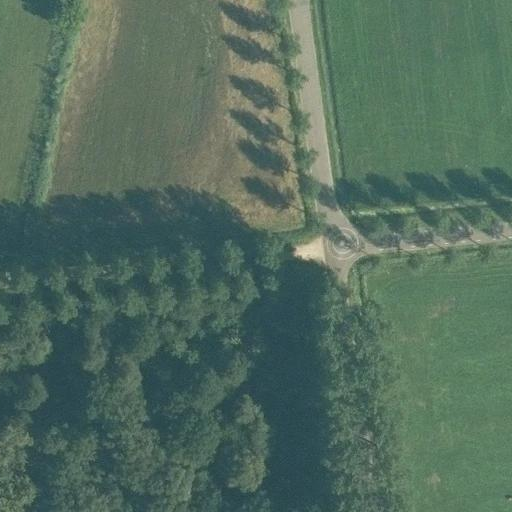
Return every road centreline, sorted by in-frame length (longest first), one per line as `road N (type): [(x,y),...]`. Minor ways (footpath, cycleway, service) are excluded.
road 1 (track): [(310,243),(0,277)]
road 2 (unclassified): [(353,511),(310,243)]
road 3 (unclassified): [(310,243),(281,0)]
road 4 (unclassified): [(310,243),(511,225)]
